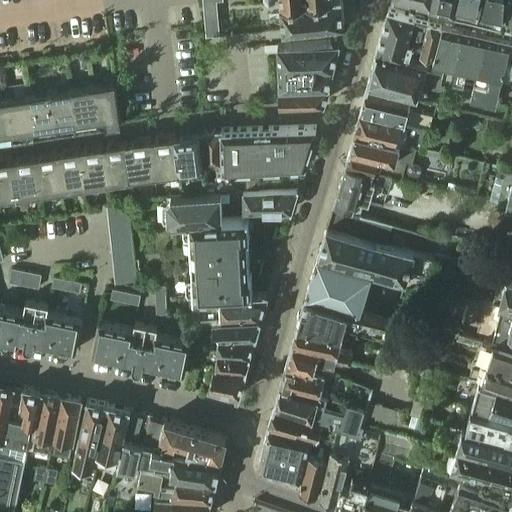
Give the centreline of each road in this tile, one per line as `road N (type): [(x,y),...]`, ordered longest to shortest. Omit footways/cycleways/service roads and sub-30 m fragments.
road 1 (residential): [(371,0),(256,403),(238,414)]
road 2 (residential): [(238,414),(0,366)]
road 3 (residential): [(322,511),(243,480),(238,414)]
